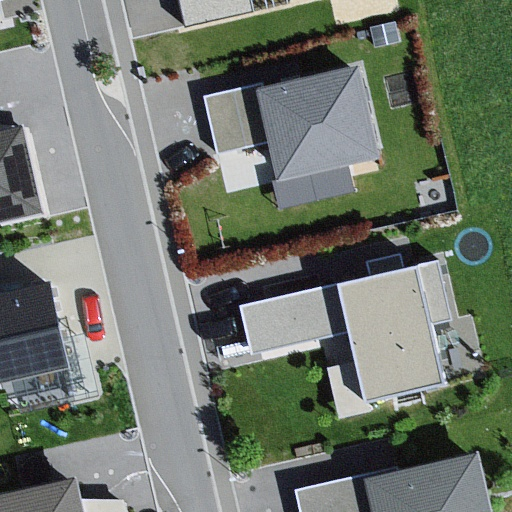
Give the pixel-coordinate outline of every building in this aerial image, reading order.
[(362,58),(262,82),(276,138),(285,173),(385,148),(362,58)] [(276,138),(262,82),(209,95),(222,151),(276,138)] [(31,125),(0,120),(0,139),(11,191),(18,220),(53,211),(31,125)] [(0,193),(11,191),(0,139),(0,193)] [(438,252),(343,275),(355,327),(372,393),(452,373),(438,318),(454,314),(438,252)] [(355,327),(343,275),(243,299),(256,351),(355,327)] [(55,278),(0,290),(0,377),(15,374),(74,361),(68,335),(55,278)] [(74,361),(15,374),(23,409),(102,392),(88,330),(68,335),(74,361)] [(498,511),(481,441),(366,468),(376,511),(498,511)] [(376,511),(366,468),(299,483),(305,511),(376,511)] [(82,471),(0,489),(0,511),(90,511),(87,496),(82,471)] [(129,511),(126,497),(87,496),(90,511),(129,511)]
